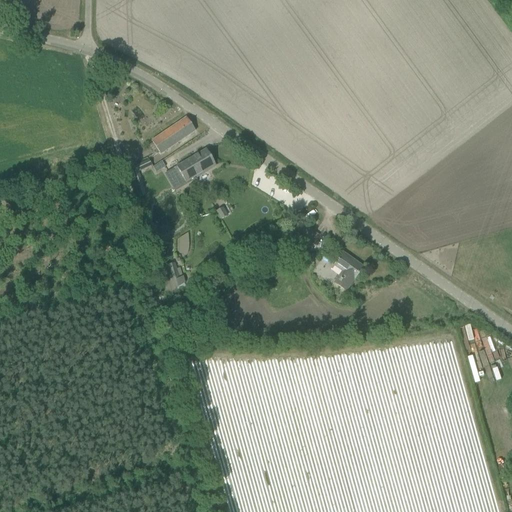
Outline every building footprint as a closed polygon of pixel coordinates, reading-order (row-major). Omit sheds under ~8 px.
[(186,118),(152,141),(160,155),(195,131),(186,118)] [(166,173),(175,189),(215,165),(206,150),(166,173)] [(131,168),(139,198),(146,196),(139,172),(152,166),(149,160),(131,168)] [(151,166),(154,171),(164,167),(161,161),(151,166)] [(220,219),(226,216),(223,210),(217,213),(220,219)] [(309,251),(320,237),(299,222),(289,236),(309,251)] [(345,274),(337,285),(346,291),(363,267),(343,253),(334,266),(345,274)] [(175,263),(167,266),(174,290),(181,286),(175,263)]
